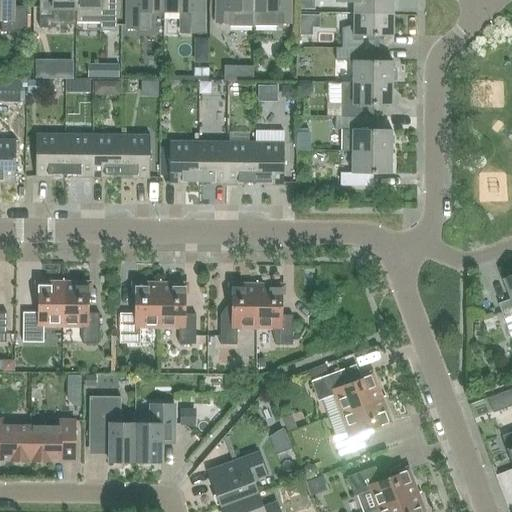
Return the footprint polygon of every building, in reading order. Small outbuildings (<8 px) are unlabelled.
[(0,0),(0,20),(1,21),(1,33),(27,33),(27,7),(13,7),(12,0),(0,0)] [(75,10),(75,0),(38,0),(39,19),(52,19),(52,10),(75,10)] [(99,23),(99,32),(116,32),(116,0),(75,0),(75,10),(75,23),(99,23)] [(163,12),(163,0),(126,0),(126,29),(148,29),(148,12),(163,12)] [(163,0),(163,12),(180,13),(180,33),(203,33),(203,0),(163,0)] [(252,27),(252,0),(215,0),(215,23),(227,23),(227,26),(252,27)] [(278,24),(290,24),(289,0),(252,0),(252,27),(278,27),(278,24)] [(353,14),(393,15),(392,0),(337,0),(353,3),(353,14)] [(392,37),(393,15),(353,14),(353,26),(341,29),(341,48),(373,49),(374,37),(392,37)] [(335,48),(335,61),(352,61),(352,83),(392,84),(392,82),(395,81),(396,78),(396,71),(395,68),(392,67),(392,61),(373,61),(373,49),(341,48),(335,48)] [(0,103),(20,103),(20,80),(0,79),(0,103)] [(340,97),(340,117),(373,118),(373,105),(392,106),(392,84),(352,83),(341,83),(340,97)] [(335,117),(334,130),(341,130),(341,152),(351,152),(391,152),(391,130),(373,130),(373,118),(340,117),(335,117)] [(64,175),(64,135),(35,135),(35,177),(48,178),(48,175),(64,175)] [(92,178),(92,136),(64,135),(64,175),(80,175),(80,178),(92,178)] [(120,176),(120,136),(92,136),(92,178),(104,178),(104,176),(120,176)] [(136,178),(149,179),(149,136),(120,136),(120,176),(136,176),(136,178)] [(2,183),(15,183),(15,141),(0,140),(0,180),(2,181),(2,183)] [(198,183),(198,143),(169,142),(169,185),(182,185),(182,182),(198,183)] [(226,185),(226,143),(198,143),(198,183),(213,183),(213,185),(226,185)] [(254,183),(254,143),(226,143),(226,185),(238,185),(238,183),(254,183)] [(270,186),(283,186),(283,144),(254,143),(254,183),(270,183),(270,186)] [(391,174),(391,152),(351,152),(351,174),(340,173),(340,186),(372,187),(372,174),(391,174)] [(511,275),(503,279),(510,299),(498,304),(510,338),(511,337),(511,275)] [(62,326),(63,284),(38,283),(38,313),(22,313),(22,343),(43,343),(43,326),(62,326)] [(81,343),(98,344),(98,314),(87,313),(87,284),(63,284),(62,326),(82,326),(81,343)] [(159,327),(159,285),(135,284),(134,314),(119,314),(119,344),(140,344),(140,327),(159,327)] [(184,315),(184,285),(159,285),(159,327),(178,327),(178,345),(195,345),(195,315),(184,315)] [(256,328),(256,286),(232,285),(231,315),(220,315),(219,345),(236,345),(236,328),(256,328)] [(280,316),(281,286),(256,286),(256,328),(271,328),(275,346),(292,346),(292,316),(280,316)] [(380,398),(372,375),(344,386),(339,371),(310,382),(318,401),(334,395),(341,413),(380,398)] [(493,413),(511,406),(511,398),(509,390),(487,398),(493,413)] [(120,424),(120,397),(88,397),(88,443),(109,443),(108,462),(134,462),(135,424),(120,424)] [(361,432),(389,421),(380,398),(341,413),(347,431),(331,438),(338,457),(367,446),(361,432)] [(134,462),(160,463),(161,444),(174,444),(174,410),(150,410),(149,424),(135,424),(134,462)] [(0,461),(29,461),(30,426),(1,426),(1,420),(0,419),(0,461)] [(74,462),(74,420),(59,420),(59,427),(30,426),(29,461),(74,462)] [(511,432),(501,436),(511,465),(511,432)] [(284,435),(272,439),(279,462),(292,458),(284,435)] [(252,480),(265,475),(257,454),(207,472),(221,508),(257,494),(252,480)] [(374,467),(346,477),(353,497),(357,496),(362,511),(369,511),(377,510),(376,509),(416,494),(408,471),(380,481),(374,467)] [(278,511),(275,503),(262,508),(257,494),(221,508),(222,511),(278,511)] [(422,511),(416,494),(376,509),(377,510),(377,511),(422,511)]
